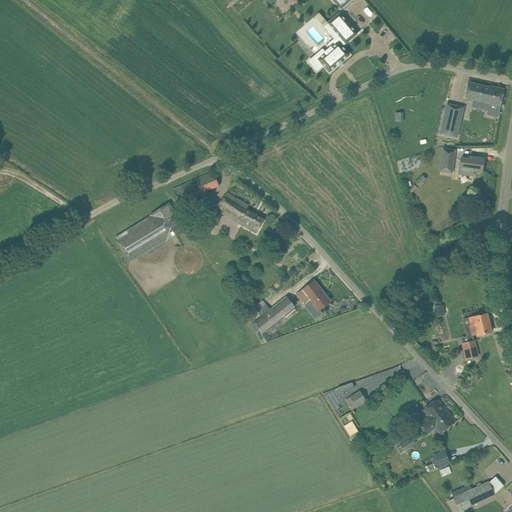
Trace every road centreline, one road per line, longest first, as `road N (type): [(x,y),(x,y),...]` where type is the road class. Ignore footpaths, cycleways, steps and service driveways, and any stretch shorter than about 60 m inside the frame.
road 1 (unclassified): [(511,459),(311,238),(222,155),(399,69),(440,65),(511,79)]
road 2 (track): [(0,275),(98,211),(222,155),(26,0)]
road 3 (unclassified): [(511,311),(501,213),(511,123)]
